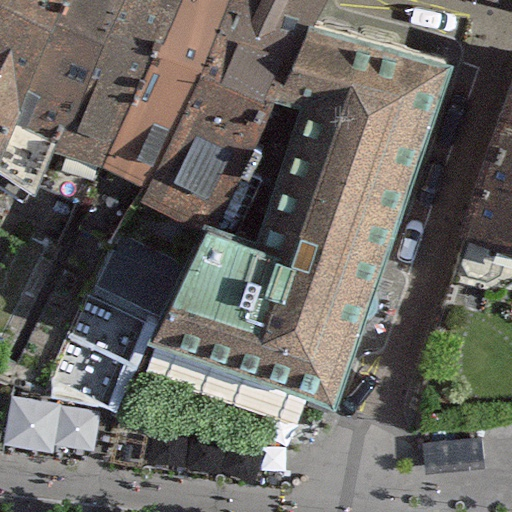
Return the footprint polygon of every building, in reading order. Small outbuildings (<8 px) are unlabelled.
[(0,0),(0,112),(45,0),(0,0)] [(45,0),(0,112),(0,134),(47,154),(108,0),(45,0)] [(11,374),(81,390),(232,0),(157,0),(89,170),(11,374)] [(108,0),(47,154),(89,170),(157,0),(108,0)] [(271,113),(307,23),(249,0),(232,0),(81,390),(149,403),(176,342),(235,203),(271,113)] [(272,218),(235,203),(176,342),(312,397),(440,77),(307,23),(271,113),(308,128),(272,218)] [(511,93),(466,225),(511,240),(511,93)] [(13,393),(1,450),(92,469),(104,412),(13,393)]
